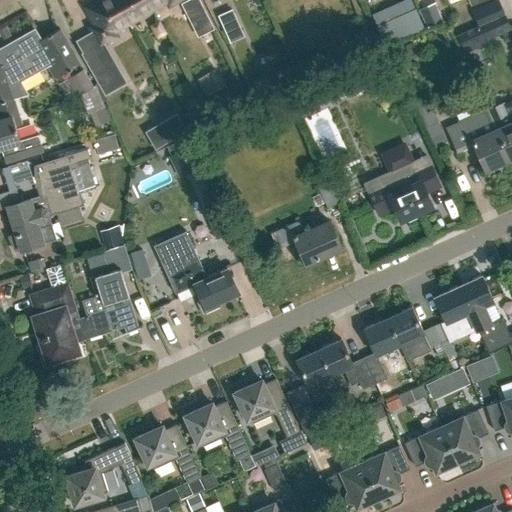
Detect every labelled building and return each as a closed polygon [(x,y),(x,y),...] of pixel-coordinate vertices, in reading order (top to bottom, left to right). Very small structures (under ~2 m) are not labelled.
[(112,30),(127,21),(115,0),(100,0),(100,2),(91,7),(96,16),(93,18),(97,24),(91,28),(100,45),(116,36),(112,30)] [(115,0),(127,21),(151,8),(145,0),(115,0)] [(198,38),(207,33),(214,29),(199,0),(187,0),(181,3),(198,38)] [(416,16),(409,0),(401,0),(383,8),(391,27),(401,22),(407,36),(423,29),(417,16),(416,16)] [(473,13),(479,25),(503,14),(497,1),(473,13)] [(245,37),(232,9),(218,16),(230,43),(245,37)] [(509,27),(509,26),(503,14),(479,25),(485,38),(509,27)] [(154,32),(160,43),(168,39),(162,28),(154,32)] [(59,29),(40,40),(34,30),(0,49),(0,146),(0,147),(5,162),(43,150),(38,135),(20,141),(15,126),(20,124),(12,99),(14,98),(10,87),(47,66),(54,79),(79,65),(59,29)] [(106,46),(85,58),(106,96),(128,84),(106,46)] [(260,101),(277,93),(269,76),(252,84),(260,101)] [(315,80),(289,93),(297,109),(323,96),(315,80)] [(503,103),(486,110),(495,130),(496,129),(509,158),(511,156),(511,100),(504,104),(503,103)] [(420,123),(431,118),(425,104),(414,108),(420,123)] [(509,158),(496,129),(495,130),(486,110),(447,127),(452,139),(457,151),(474,143),(485,168),(509,158)] [(86,149),(68,155),(35,165),(33,166),(34,187),(35,187),(38,195),(20,201),(16,188),(0,192),(0,208),(7,207),(15,233),(8,236),(16,251),(44,242),(55,239),(51,224),(48,215),(56,213),(59,225),(82,218),(78,206),(83,204),(79,190),(88,188),(81,166),(91,163),(86,149)] [(415,213),(432,205),(426,192),(440,186),(426,156),(364,183),(378,215),(394,208),(399,220),(406,217),(407,220),(416,216),(415,213)] [(216,240),(229,234),(219,211),(206,217),(216,240)] [(341,247),(329,221),(305,232),(298,222),(273,233),(279,247),(295,240),(305,263),(341,247)] [(207,276),(186,230),(153,245),(175,293),(195,285),(202,299),(200,300),(204,310),(218,304),(217,302),(238,292),(227,267),(207,276)] [(95,296),(99,294),(104,308),(89,313),(89,315),(78,318),(84,339),(117,328),(115,325),(122,324),(126,333),(138,328),(121,272),(131,269),(124,244),(101,251),(108,271),(89,277),(95,296)] [(458,286),(474,324),(477,331),(491,324),(483,306),(493,302),(481,276),(458,286)] [(78,318),(67,284),(30,296),(37,315),(33,316),(43,347),(39,348),(45,367),(64,361),(63,357),(79,352),(75,341),(84,339),(78,318)] [(460,330),(474,324),(458,286),(434,297),(445,322),(434,327),(441,343),(449,359),(456,356),(448,339),(446,333),(459,328),(460,330)] [(147,309),(156,305),(148,288),(139,292),(147,309)] [(505,316),(511,312),(511,290),(496,297),(505,316)] [(441,343),(434,327),(422,333),(411,307),(387,318),(399,344),(407,360),(430,350),(430,348),(441,343)] [(375,355),(376,355),(399,344),(387,318),(363,329),(375,354),(375,355)] [(374,383),(364,359),(352,364),(341,339),(319,349),(330,376),(340,371),(343,370),(350,385),(359,381),(362,389),(374,383)] [(337,390),(330,376),(319,349),(296,359),(308,386),(320,380),(327,394),(337,390)] [(386,378),(376,355),(375,355),(375,354),(364,359),(374,383),(386,378)] [(485,376),(478,359),(465,364),(472,381),(485,376)] [(450,372),(457,387),(468,383),(461,367),(450,372)] [(275,378),(263,384),(261,380),(233,392),(246,420),(250,418),(252,423),(275,413),(286,438),(278,441),(284,453),(304,443),(299,432),(275,378)] [(433,399),(444,393),(437,378),(426,383),(433,399)] [(318,431),(318,430),(314,422),(318,420),(302,385),(286,393),(301,427),(305,435),(307,435),(318,431)] [(511,431),(511,433),(511,397),(485,406),(494,431),(505,427),(506,429),(507,430),(509,431),(510,431),(511,431)] [(250,454),(226,401),(213,407),(211,403),(184,415),(196,443),(200,441),(203,446),(225,436),(237,460),(238,460),(243,471),(254,466),(249,455),(250,454)] [(381,406),(347,422),(353,435),(387,420),(381,406)] [(488,434),(477,410),(440,426),(457,462),(478,452),(475,445),(476,444),(477,442),(477,441),(477,440),(477,439),(477,438),(488,434)] [(318,431),(307,435),(314,450),(346,435),(340,420),(318,430),(318,431)] [(200,477),(176,424),(164,430),(162,425),(134,438),(147,465),(151,464),(153,469),(175,458),(187,483),(191,492),(201,487),(197,478),(200,477)] [(435,472),(457,462),(440,426),(404,443),(414,467),(425,462),(426,463),(428,464),(429,465),(430,465),(431,465),(432,465),(435,472)] [(134,465),(124,442),(84,461),(87,469),(65,476),(74,505),(103,496),(101,492),(107,490),(101,472),(120,464),(123,470),(134,465)] [(398,445),(361,462),(377,498),(399,488),(396,481),(397,480),(398,478),(398,477),(398,476),(398,474),(409,469),(398,445)] [(263,469),(273,491),(286,485),(276,463),(274,457),(262,463),(264,469),(263,469)] [(353,500),(356,507),(377,498),(361,462),(325,479),(335,503),(346,498),(347,498),(348,499),(349,500),(351,501),(353,500)] [(295,511),(288,496),(252,511),(295,511)] [(140,511),(142,511),(137,498),(90,511),(140,511)]
